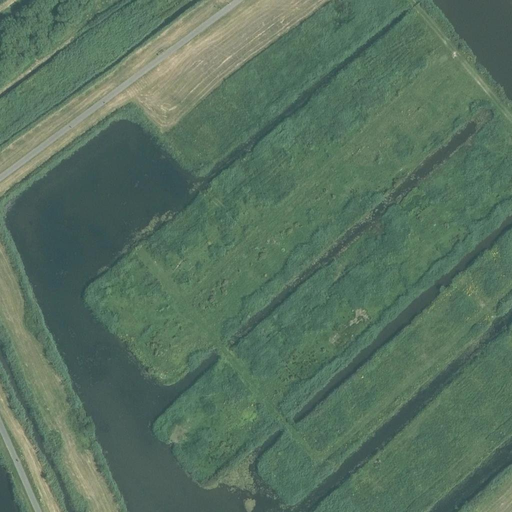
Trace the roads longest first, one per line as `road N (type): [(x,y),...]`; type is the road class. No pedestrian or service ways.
road 1 (track): [(511,286),(320,464),(184,302),(454,50)]
road 2 (track): [(511,119),(410,0)]
